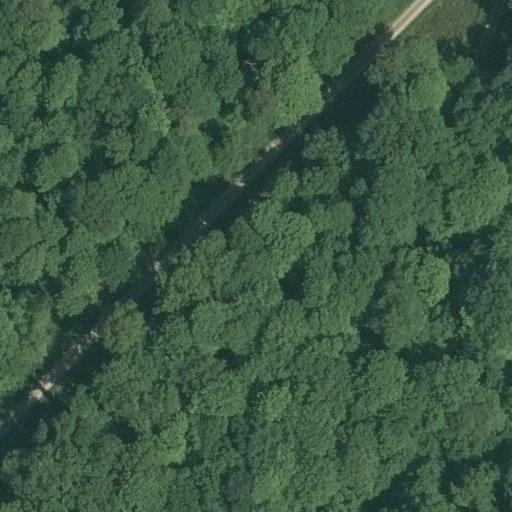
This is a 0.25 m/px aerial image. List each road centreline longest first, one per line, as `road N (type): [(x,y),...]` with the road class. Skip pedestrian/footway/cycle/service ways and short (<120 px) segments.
road 1 (track): [(0,427),(278,151),(408,0)]
road 2 (track): [(168,511),(441,0)]
